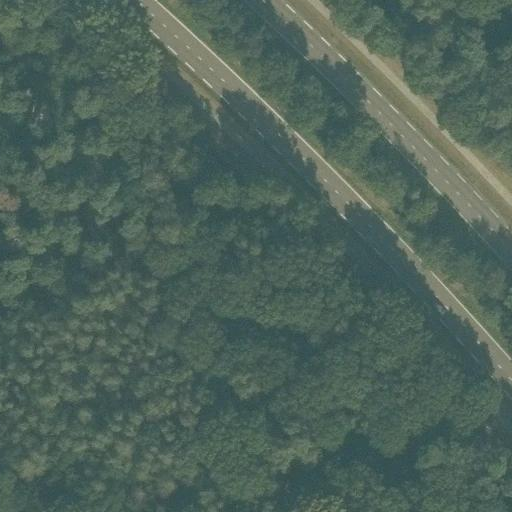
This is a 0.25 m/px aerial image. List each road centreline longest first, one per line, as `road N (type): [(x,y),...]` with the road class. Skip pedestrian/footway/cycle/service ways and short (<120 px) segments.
road 1 (primary): [(127,0),(511,389)]
road 2 (primary): [(511,262),(421,161),(254,0)]
